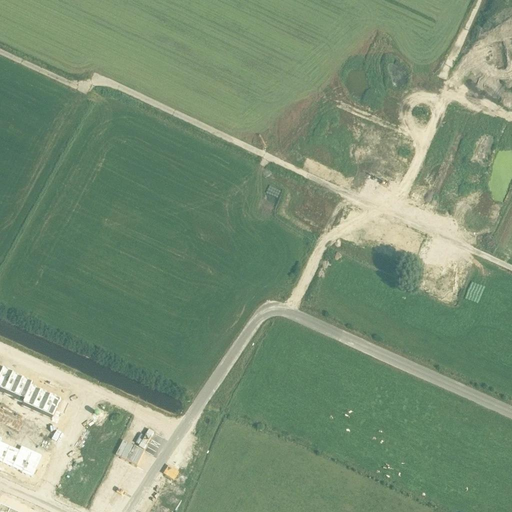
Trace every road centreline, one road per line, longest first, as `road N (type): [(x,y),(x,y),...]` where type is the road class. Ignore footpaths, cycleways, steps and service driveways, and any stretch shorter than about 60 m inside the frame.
road 1 (track): [(511,267),(106,81),(68,84),(0,52)]
road 2 (residential): [(511,410),(285,308),(256,319),(178,432)]
road 3 (track): [(285,308),(318,251),(400,195),(449,92)]
road 4 (residential): [(178,432),(0,351)]
road 5 (residential): [(297,511),(306,489),(178,432)]
